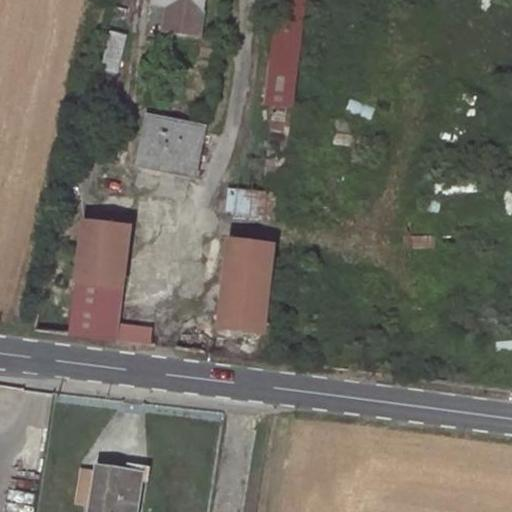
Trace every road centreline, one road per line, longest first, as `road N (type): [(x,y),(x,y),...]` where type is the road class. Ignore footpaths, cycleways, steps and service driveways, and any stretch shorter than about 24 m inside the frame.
road 1 (secondary): [(511,422),(0,353)]
road 2 (unknown): [(274,390),(249,511)]
